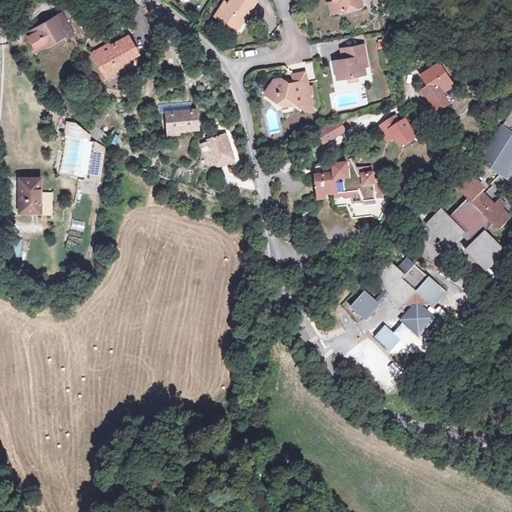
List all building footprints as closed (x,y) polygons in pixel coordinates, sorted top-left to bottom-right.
[(243,14),(246,16),(256,1),(255,0),(229,0),(228,2),(225,1),(214,16),(233,29),(243,14)] [(336,0),(331,0),(329,1),(332,13),(340,11),(336,0)] [(362,5),(360,0),(336,0),(340,11),(362,5)] [(64,36),(66,39),(74,35),(62,14),(27,34),(37,51),(46,46),(64,36)] [(236,31),(246,16),(243,14),(233,29),(236,31)] [(48,50),(66,39),(64,36),(46,46),(48,50)] [(93,55),(105,75),(115,70),(118,68),(117,66),(138,53),(129,37),(111,47),(109,45),(93,55)] [(337,78),(349,76),(357,75),(366,73),(365,66),(368,66),(364,44),(345,48),(347,58),(343,59),(334,60),(337,78)] [(439,64),(422,75),(433,92),(436,90),(439,94),(454,84),(439,64)] [(117,74),(115,70),(105,75),(107,80),(117,74)] [(293,74),(294,83),(307,80),(306,71),(293,74)] [(294,83),(293,83),(288,84),(282,79),(275,80),(266,94),(283,106),(298,104),(307,111),(312,110),(307,80),(294,83)] [(92,124),(98,127),(108,110),(103,107),(92,124)] [(169,113),(172,131),(197,128),(195,110),(169,113)] [(511,115),(511,114),(482,162),(507,178),(511,169),(511,115)] [(395,116),(379,126),(388,140),(395,136),(400,143),(415,135),(406,119),(399,123),(395,116)] [(326,143),(348,134),(342,120),(321,129),(326,143)] [(226,135),(210,140),(217,163),(234,158),(226,135)] [(291,138),(268,147),(274,164),(297,155),(291,138)] [(96,143),(85,141),(85,144),(84,149),(94,151),(96,143)] [(104,148),(96,143),(94,151),(104,152),(104,148)] [(84,149),(81,169),(81,172),(67,170),(63,200),(76,202),(79,181),(90,182),(94,151),(84,149)] [(104,152),(94,151),(90,182),(99,184),(104,152)] [(348,159),(352,171),(354,174),(361,174),(358,168),(354,157),(348,159)] [(317,164),(320,193),(336,192),(337,204),(347,203),(353,215),(373,214),(381,217),(396,187),(387,186),(387,198),(382,198),(383,179),(375,180),(375,173),(373,173),(361,174),(354,174),(352,171),(325,164),(325,159),(317,164)] [(485,190),(471,176),(458,189),(469,199),(451,217),(443,208),(428,223),(444,239),(441,242),(449,250),(466,233),(476,242),(467,251),(486,270),(496,260),(500,264),(510,254),(487,231),(494,224),(500,230),(511,219),(499,207),(497,209),(494,205),(484,195),(478,201),(475,199),(481,193),(485,190)] [(52,193),(39,193),(39,180),(19,180),(20,213),(39,213),(40,216),(52,216),(52,193)] [(497,209),(499,207),(502,204),(499,200),(494,205),(497,209)] [(5,258),(19,260),(21,240),(6,239),(5,258)] [(430,276),(429,277),(425,282),(420,278),(425,273),(415,265),(416,264),(408,257),(398,268),(391,262),(377,279),(388,288),(392,291),(389,294),(404,307),(413,297),(423,297),(432,305),(445,290),(430,276)] [(429,277),(425,273),(420,278),(425,282),(429,277)] [(388,288),(376,301),(380,304),(389,294),(392,291),(388,288)] [(365,292),(351,308),(366,321),(380,304),(376,301),(365,292)] [(414,305),(401,320),(421,337),(438,318),(422,304),(414,305)]
